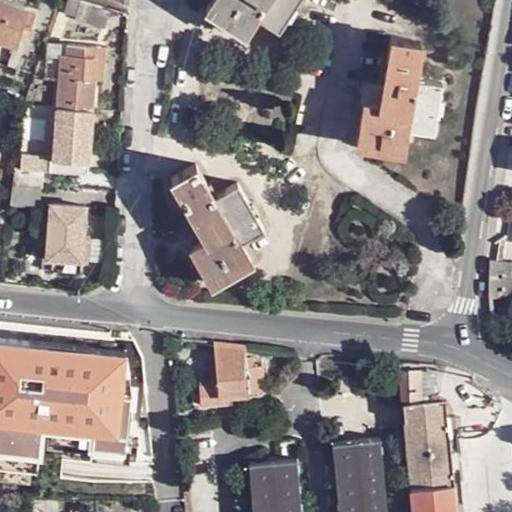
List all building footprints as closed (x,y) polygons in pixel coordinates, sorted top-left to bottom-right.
[(214,0),(209,9),(247,34),(259,17),(281,32),(301,0),(214,0)] [(31,39),(37,13),(0,2),(0,42),(19,48),(23,36),(31,39)] [(105,25),(109,10),(84,2),(80,18),(105,25)] [(416,78),(421,41),(391,35),(382,93),(368,91),(366,101),(363,101),(357,143),(403,150),(406,128),(434,132),(442,83),(416,78)] [(55,107),(94,109),(97,45),(69,42),(68,53),(60,52),(55,107)] [(89,170),(94,109),(55,107),(54,107),(49,168),(89,170)] [(265,228),(239,183),(216,196),(195,163),(172,176),(207,237),(192,245),(214,283),(253,260),(242,242),(265,228)] [(46,170),(16,166),(14,166),(12,181),(41,185),(44,186),(46,170)] [(12,182),(10,201),(38,204),(41,185),(12,181),(12,182)] [(81,269),(84,205),(49,201),(45,255),(52,256),(52,267),(81,269)] [(511,259),(494,258),(490,258),(490,295),(511,295),(511,259)] [(249,343),(215,340),(219,384),(220,384),(221,395),(236,394),(271,392),(269,366),(251,367),(249,343)] [(125,365),(0,352),(0,460),(40,465),(42,441),(117,448),(125,365)] [(220,384),(219,384),(200,385),(201,404),(221,402),(221,395),(220,384)] [(237,402),(236,394),(221,395),(221,402),(237,402)] [(413,486),(453,483),(446,400),(405,405),(413,486)] [(388,511),(382,437),(334,441),(340,511),(388,511)] [(300,511),(295,457),(248,463),(253,511),(300,511)] [(413,486),(415,511),(456,511),(453,483),(413,486)]
